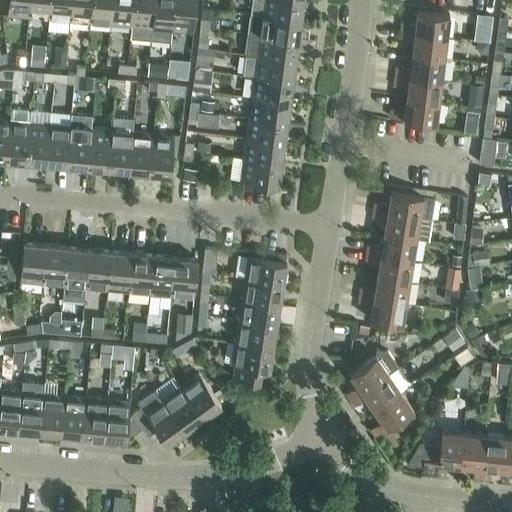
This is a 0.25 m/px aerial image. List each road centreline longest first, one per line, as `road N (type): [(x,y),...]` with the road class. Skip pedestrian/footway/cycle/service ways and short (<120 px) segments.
road 1 (residential): [(0,197),(331,225)]
road 2 (residential): [(0,460),(227,475),(320,444)]
road 3 (residential): [(331,225),(362,0)]
road 4 (residential): [(320,444),(306,371),(331,225)]
road 5 (residential): [(511,506),(426,500),(379,483),(320,444)]
